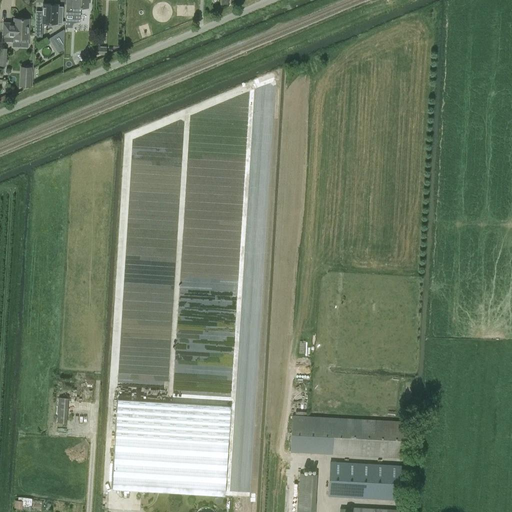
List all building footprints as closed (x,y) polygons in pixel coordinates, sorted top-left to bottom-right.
[(87,0),(65,0),(65,11),(65,27),(72,28),(72,23),(80,22),(81,7),(87,7),(87,0)] [(57,4),(42,4),(42,14),(35,13),(34,27),(35,27),(34,36),(40,36),(40,28),(42,28),(42,23),(57,23),(62,23),(62,7),(57,6),(57,4)] [(3,23),(2,37),(2,41),(13,42),(13,38),(27,39),(28,19),(13,18),(13,23),(3,23)] [(55,34),(49,38),(58,52),(64,48),(64,31),(63,29),(55,34)] [(100,45),(96,45),(95,55),(106,55),(106,47),(100,47),(100,45)] [(87,51),(79,55),(82,60),(90,56),(87,51)] [(31,67),(20,67),(19,85),(30,85),(31,67)] [(68,422),(69,396),(58,396),(57,422),(68,422)] [(112,489),(162,492),(224,496),(227,444),(230,406),(117,399),(115,437),(112,489)] [(404,421),(292,415),(289,452),(401,458),(404,421)] [(257,436),(256,455),(271,455),(272,436),(257,436)] [(327,496),(399,500),(401,465),(330,461),(327,496)] [(299,473),(297,509),(296,511),(314,511),(317,474),(299,473)] [(23,496),(18,496),(18,500),(14,500),(14,508),(22,508),(22,506),(29,506),(29,501),(23,500),(23,496)]
